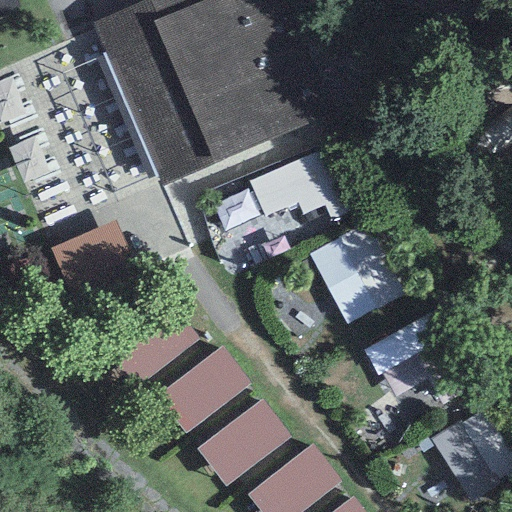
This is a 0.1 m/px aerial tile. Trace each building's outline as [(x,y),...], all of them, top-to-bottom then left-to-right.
[(154,0),(91,28),(165,192),(341,113),(289,0),(154,0)] [(355,323),(412,295),(376,221),(319,249),(355,323)] [(115,223),(51,252),(76,306),(140,277),(115,223)] [(190,293),(182,299),(211,336),(151,384),(159,394),(227,341),(190,293)] [(151,383),(209,334),(180,299),(122,348),(151,383)] [(429,316),(372,342),(385,371),(442,345),(429,316)] [(197,429),(261,381),(231,342),(167,390),(197,429)] [(239,481),(301,433),(272,396),(210,443),(239,481)] [(511,448),(493,410),(441,435),(474,505),(511,486),(511,448)] [(278,511),(308,511),(350,478),(324,445),(264,494),(278,511)] [(341,511),(375,511),(363,496),(341,511)]
